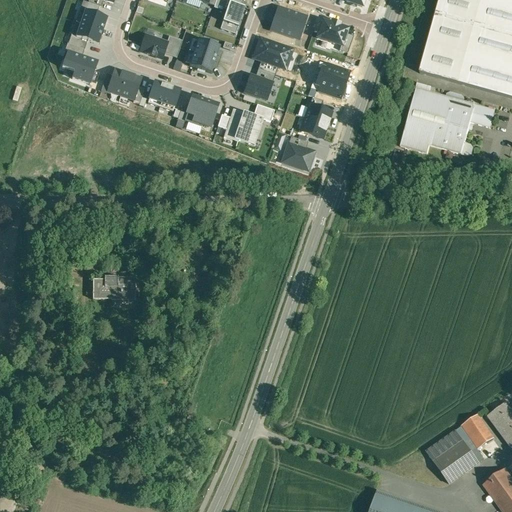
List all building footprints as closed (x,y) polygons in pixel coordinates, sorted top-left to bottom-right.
[(103,3),(92,0),(88,0),(88,4),(99,8),(101,8),(103,3)] [(231,0),(216,0),(214,7),(213,9),(222,11),(222,10),(226,11),(229,3),(230,3),(231,0)] [(345,0),(344,3),(363,9),(365,0),(345,0)] [(511,0),(440,0),(420,74),(511,99),(511,0)] [(85,12),(96,16),(99,8),(88,4),(83,2),(80,12),(84,13),(85,12)] [(230,3),(229,3),(226,11),(220,30),(235,35),(244,8),(230,3)] [(276,9),(268,31),(299,42),(307,21),(276,9)] [(76,38),(76,39),(87,43),(98,46),(107,20),(96,16),(85,12),(84,13),(76,38)] [(323,23),(317,39),(341,47),(346,35),(347,31),(338,28),(339,27),(332,25),(331,26),(323,23)] [(353,37),(346,35),(341,47),(339,51),(347,54),(353,37)] [(68,45),(84,50),(87,43),(76,39),(76,38),(71,36),(68,45)] [(145,37),(139,53),(162,61),(164,55),(167,45),(167,44),(145,37)] [(169,38),(167,44),(167,45),(164,55),(176,59),(182,42),(169,38)] [(198,41),(189,68),(211,75),(220,48),(198,41)] [(278,67),(285,70),(291,51),(260,41),(254,59),(261,62),(278,67)] [(224,44),(223,49),(230,52),(232,46),(224,44)] [(70,55),(81,59),(84,50),(68,45),(67,45),(64,53),(70,55)] [(72,80),(90,86),(97,64),(81,59),(70,55),(67,63),(64,62),(62,69),(74,73),(72,80)] [(278,67),(261,62),(258,70),(275,76),(278,67)] [(258,70),(256,77),(272,83),(275,76),(258,70)] [(134,101),(141,80),(115,71),(108,92),(134,101)] [(250,75),(243,95),(267,103),(273,84),(272,83),(256,77),(250,75)] [(148,105),(173,113),(179,93),(154,85),(148,105)] [(13,86),(10,100),(17,101),(20,88),(13,86)] [(476,106),(417,90),(401,148),(428,155),(430,147),(462,156),(465,144),(471,124),(476,106)] [(192,124),(210,130),(219,105),(191,96),(185,114),(185,116),(186,116),(193,118),(192,124)] [(310,106),(320,109),(323,102),(312,99),(310,106)] [(257,106),(254,116),(264,120),(263,121),(270,124),(274,112),(257,106)] [(300,133),(322,140),(332,113),(320,109),(310,106),(300,133)] [(496,112),(476,106),(471,124),(491,129),(496,112)] [(242,114),(233,111),(230,119),(226,131),(223,139),(238,144),(238,142),(254,148),(263,121),(264,120),(254,116),(243,113),(242,114)] [(185,116),(185,114),(180,112),(178,120),(177,121),(184,123),(186,116),(185,116)] [(226,131),(230,119),(221,116),(217,128),(226,131)] [(291,138),(289,144),(306,150),(308,144),(291,138)] [(289,144),(282,163),(308,172),(314,153),(306,150),(289,144)] [(471,146),(465,144),(462,156),(468,157),(471,155),(473,150),(471,146)] [(136,278),(118,278),(118,277),(105,277),(105,280),(94,280),(94,300),(111,300),(111,301),(112,301),(135,301),(136,301),(136,290),(136,278)] [(511,411),(506,403),(488,417),(511,449),(511,411)] [(494,439),(478,416),(463,427),(478,450),(494,439)] [(479,464),(456,431),(426,453),(449,485),(479,464)] [(511,511),(511,480),(505,470),(484,486),(502,511),(511,511)] [(435,511),(375,492),(369,511),(435,511)]
